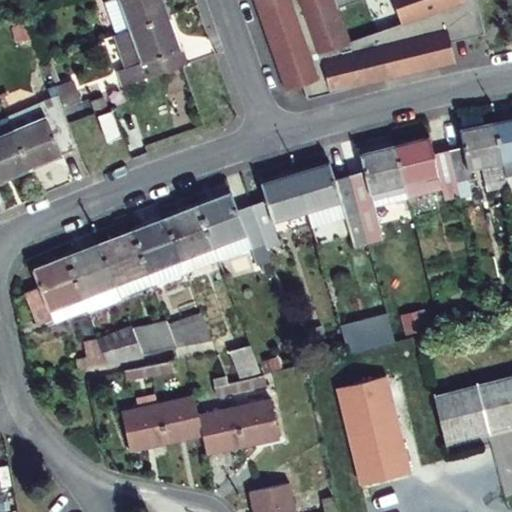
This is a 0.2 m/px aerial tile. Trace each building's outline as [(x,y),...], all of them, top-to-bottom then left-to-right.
[(114,38),(168,19),(160,0),(104,0),(107,4),(102,6),(114,38)] [(485,0),(260,0),(293,92),(310,86),(315,99),(447,70),(442,49),(493,38),(486,3),(485,0)] [(122,89),(185,66),(168,19),(114,38),(105,42),(122,89)] [(80,150),(63,102),(49,108),(52,116),(12,132),(29,175),(68,160),(66,155),(80,150)] [(127,144),(118,119),(103,125),(112,149),(127,144)] [(511,125),(498,128),(506,169),(509,183),(511,182),(511,125)] [(475,188),(473,176),(506,169),(498,128),(463,136),(467,155),(453,158),(460,191),(475,188)] [(0,187),(29,175),(12,132),(0,137),(0,187)] [(444,182),(447,194),(460,191),(453,158),(441,161),(436,143),(401,151),(410,190),(444,182)] [(380,210),(377,198),(410,190),(401,151),(367,159),(372,178),(356,182),(364,214),(380,210)] [(347,207),(351,218),(364,214),(356,182),(342,186),(336,168),(302,178),(314,217),(347,207)] [(285,240),(281,228),(314,217),(302,178),(269,188),(275,207),(257,212),(268,245),(285,240)] [(413,202),(410,190),(377,198),(380,210),(413,202)] [(254,238),(258,250),(268,245),(257,212),(247,216),(241,199),(206,212),(220,251),(254,238)] [(173,225),(188,264),(220,251),(206,212),(173,225)] [(138,238),(153,277),(188,264),(173,225),(138,238)] [(108,250),(123,289),(153,277),(138,238),(108,250)] [(74,263),(89,302),(123,289),(108,250),(74,263)] [(65,326),(59,313),(89,302),(74,263),(44,275),(51,293),(35,299),(48,333),(65,326)] [(341,322),(348,352),(394,341),(387,311),(341,322)] [(163,342),(156,325),(126,337),(138,367),(170,360),(163,342)] [(206,353),(197,329),(163,342),(170,360),(206,353)] [(138,367),(126,337),(93,349),(103,374),(138,367)] [(230,348),(239,392),(263,387),(254,343),(230,348)] [(336,384),(356,484),(410,473),(398,413),(407,411),(399,371),(336,384)] [(511,385),(466,398),(479,443),(511,434),(511,385)] [(196,417),(191,397),(120,411),(128,450),(200,435),(204,455),(279,439),(271,402),(196,417)] [(300,465),(294,449),(266,461),(273,477),(300,465)] [(293,511),(288,487),(252,494),(255,511),(293,511)]
